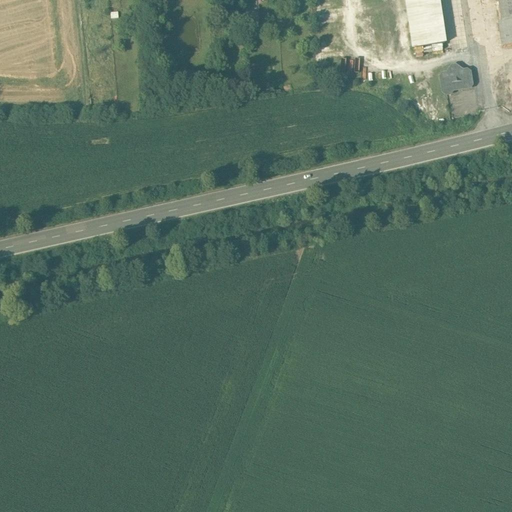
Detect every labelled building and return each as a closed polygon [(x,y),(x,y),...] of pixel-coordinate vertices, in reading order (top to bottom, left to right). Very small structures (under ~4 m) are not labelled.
[(437,0),(406,0),(414,48),(444,44),(437,0)] [(511,0),(497,0),(501,22),(498,22),(502,47),(511,45),(511,27),(511,20),(511,0)] [(395,22),(395,14),(383,15),(383,22),(395,22)] [(463,72),(455,66),(452,67),(446,74),(442,75),(440,77),(442,93),(446,95),(450,95),(453,91),(470,89),(471,86),(470,73),(467,71),(463,72)] [(407,97),(412,86),(387,75),(383,86),(407,97)] [(412,87),(413,112),(420,112),(421,115),(439,115),(438,86),(412,87)]
